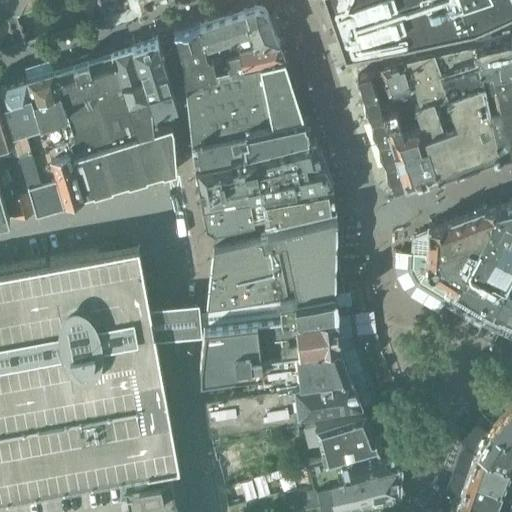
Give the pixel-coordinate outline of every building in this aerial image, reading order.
[(328,0),(344,43),(380,35),(380,38),(402,34),(401,31),(474,15),(505,0),(328,0)] [(257,42),(278,38),(267,10),(262,5),(256,4),(244,8),(257,42)] [(244,7),(199,22),(207,52),(212,51),(257,42),(244,8),(244,7)] [(181,49),(183,57),(207,52),(199,22),(198,21),(174,29),(179,45),(180,49),(181,49)] [(511,40),(510,31),(475,39),(499,148),(511,145),(511,40)] [(132,42),(111,49),(150,176),(152,175),(158,174),(157,174),(163,172),(176,169),(173,129),(171,123),(173,123),(174,123),(176,97),(161,48),(161,47),(160,47),(158,40),(158,39),(158,38),(157,39),(153,37),(153,36),(152,36),(152,37),(132,42)] [(212,51),(217,70),(284,55),(278,38),(257,42),(212,51)] [(421,121),(437,169),(494,149),(494,150),(499,148),(475,39),(433,49),(433,48),(406,54),(417,93),(420,101),(414,103),(417,111),(421,121)] [(111,49),(73,61),(112,187),(147,177),(150,176),(111,49)] [(183,57),(185,77),(217,70),(212,51),(207,52),(183,57)] [(394,100),(406,96),(417,93),(406,54),(388,61),(386,65),(383,66),(374,69),(382,92),(390,90),(394,100)] [(185,77),(191,141),(241,131),(240,128),(304,115),(285,55),(284,55),(217,70),(185,77)] [(53,67),(71,130),(66,131),(84,191),(88,190),(89,193),(94,192),(112,187),(73,61),(53,67)] [(53,67),(26,75),(64,199),(64,201),(84,195),(85,195),(84,191),(66,131),(71,130),(53,67)] [(394,185),(405,181),(381,105),(369,70),(357,74),(394,185)] [(64,199),(26,75),(25,75),(24,75),(0,83),(0,175),(13,214),(36,208),(36,207),(64,199)] [(388,103),(381,105),(405,181),(437,169),(421,121),(402,127),(395,107),(393,107),(392,105),(389,106),(388,103)] [(195,164),(196,163),(243,153),(242,150),(310,134),(307,121),(305,121),(304,115),(240,128),(241,131),(191,141),(195,164)] [(202,200),(202,201),(261,191),(331,180),(322,160),(323,160),(323,159),(320,160),(317,147),(318,147),(318,145),(317,145),(315,136),(310,134),(242,150),(243,153),(196,163),(197,169),(196,169),(196,170),(197,170),(199,179),(198,179),(198,180),(199,180),(200,186),(199,186),(201,186),(204,200),(202,200)] [(261,191),(202,201),(202,202),(203,208),(204,214),(204,217),(205,222),(206,225),(207,225),(207,224),(208,224),(214,228),(215,229),(213,230),(214,231),(217,230),(222,229),(225,228),(231,227),(234,226),(240,225),(242,224),(248,223),(254,222),(254,221),(253,221),(252,215),(265,212),(266,219),(335,205),(331,180),(261,191)] [(0,188),(0,216),(1,219),(9,216),(9,215),(0,188)] [(486,315),(491,306),(511,263),(511,196),(499,199),(492,213),(480,237),(455,285),(450,294),(454,296),(452,300),(480,316),(482,313),(486,315)] [(428,225),(428,229),(413,235),(412,253),(426,254),(434,256),(480,237),(492,213),(489,212),(486,204),(428,225)] [(209,304),(257,297),(334,286),(336,213),(334,213),(267,227),(267,228),(265,228),(261,234),(262,236),(261,237),(213,247),(207,304),(209,304)] [(0,491),(178,458),(178,455),(176,455),(169,417),(173,417),(170,399),(168,400),(157,340),(155,330),(157,330),(157,328),(154,328),(152,315),(149,301),(150,301),(148,294),(146,285),(154,274),(106,237),(98,247),(0,265),(0,491)] [(450,294),(455,285),(480,237),(434,256),(426,254),(412,253),(411,267),(418,280),(443,294),(445,291),(450,294)] [(511,263),(491,306),(489,309),(489,314),(492,318),(497,318),(501,315),(502,312),(502,311),(503,311),(508,314),(502,326),(511,331),(511,263)] [(282,314),(336,308),(334,286),(257,297),(259,307),(281,304),(282,314)] [(352,334),(349,310),(335,312),(258,323),(262,362),(267,361),(265,351),(339,342),(351,340),(350,337),(352,334)] [(262,367),(262,362),(258,323),(257,317),(204,321),(200,360),(201,374),(244,369),(262,367)] [(245,387),(349,373),(363,368),(354,343),(351,341),(351,340),(265,351),(267,361),(262,362),(262,367),(244,369),(245,387)] [(303,379),(245,387),(203,391),(209,425),(298,409),(361,400),(361,399),(361,397),(360,398),(351,375),(350,374),(349,373),(303,379)] [(511,402),(489,428),(488,430),(511,438),(511,402)] [(318,432),(324,455),(378,440),(377,439),(381,436),(380,429),(375,428),(374,427),(373,428),(371,423),(371,422),(363,404),(315,418),(306,418),(310,434),(318,432)] [(476,449),(476,451),(511,463),(511,438),(488,430),(476,449)] [(330,478),(330,480),(397,463),(391,439),(390,438),(389,438),(388,437),(378,440),(324,455),(304,461),(307,470),(341,461),(345,474),(330,478)] [(511,463),(476,451),(468,473),(511,489),(511,463)] [(397,463),(330,480),(324,482),(310,482),(287,489),(291,507),(334,500),(396,490),(397,463)] [(0,511),(178,511),(170,468),(0,499),(0,511)] [(268,473),(231,478),(234,496),(270,491),(268,473)] [(460,495),(460,496),(491,508),(494,508),(497,507),(498,505),(511,510),(511,489),(468,473),(460,495)] [(460,496),(458,511),(489,511),(491,508),(460,496)]
